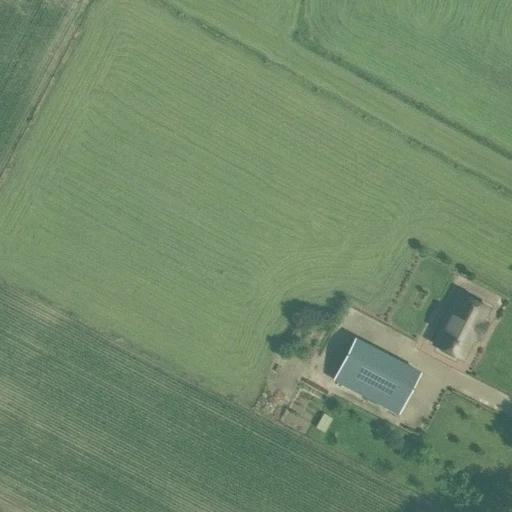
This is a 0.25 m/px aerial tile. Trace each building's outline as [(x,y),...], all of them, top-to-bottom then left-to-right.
[(340,298),(385,316),(408,260),(372,246),(360,276),(351,273),(340,298)] [(421,349),(446,293),(426,284),(400,339),(421,349)] [(490,308),(462,293),(456,303),(445,325),(451,329),(442,346),(464,358),(476,335),(478,337),(485,323),(483,321),(490,308)] [(314,346),(323,322),(299,313),(290,338),(314,346)] [(421,371),(355,336),(332,381),(398,415),(404,404),(421,371)] [(332,418),(323,413),(314,427),(324,433),(332,418)]
